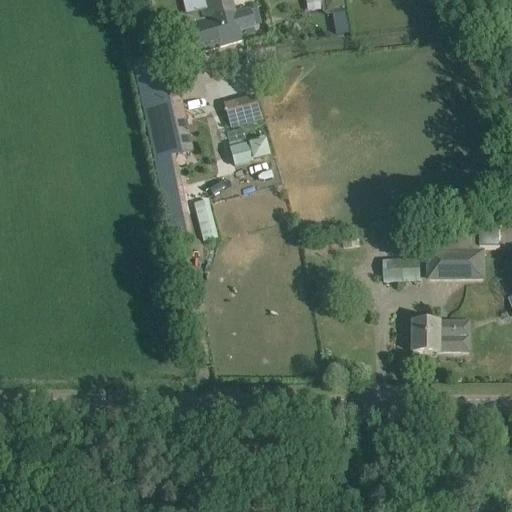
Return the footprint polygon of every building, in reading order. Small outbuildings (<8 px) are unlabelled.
[(181,0),(186,17),(202,13),(203,19),(217,15),(218,21),(250,11),(234,15),(229,0),(181,0)] [(342,0),(319,0),(322,15),(327,18),(332,17),(336,38),(349,35),(342,0)] [(255,29),(250,11),(218,21),(217,15),(203,19),(202,13),(186,17),(173,21),(185,59),(241,42),(239,33),(255,29)] [(171,56),(135,64),(165,213),(186,209),(175,157),(193,154),(171,56)] [(253,96),(221,106),(228,130),(260,121),(253,96)] [(270,160),(265,141),(248,145),(253,163),(270,160)] [(202,204),(193,207),(198,227),(207,224),(202,204)] [(485,235),(426,236),(426,283),(485,282),(485,250),(499,250),(499,235),(485,235)] [(384,263),(384,283),(420,282),(420,262),(384,263)] [(411,325),(412,355),(473,355),(473,340),(454,339),(454,325),(411,325)]
